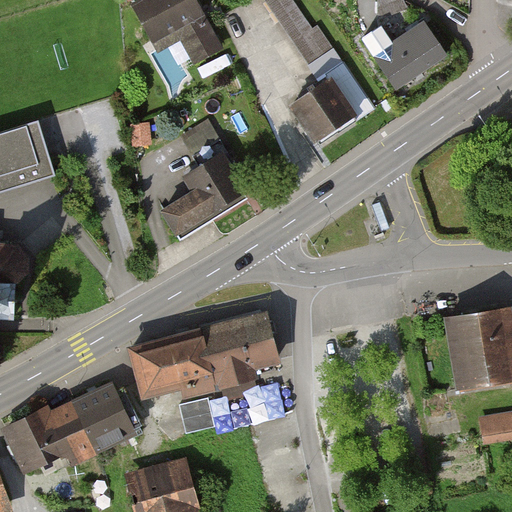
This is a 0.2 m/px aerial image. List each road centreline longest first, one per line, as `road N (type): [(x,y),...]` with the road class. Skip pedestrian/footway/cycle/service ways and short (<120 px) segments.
road 1 (primary): [(0,395),(266,240)]
road 2 (primary): [(266,240),(502,76)]
road 3 (unclassified): [(266,240),(287,266),(306,273),(511,253)]
